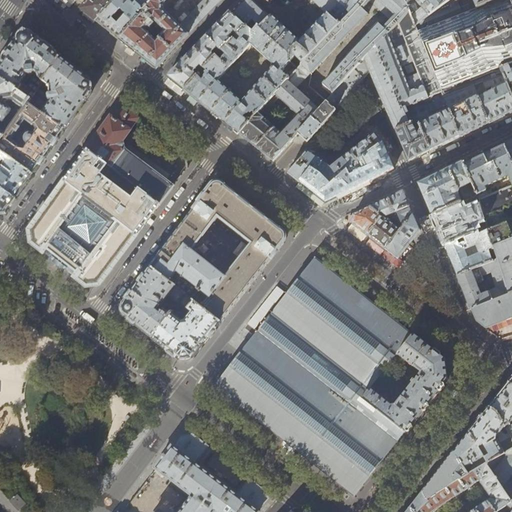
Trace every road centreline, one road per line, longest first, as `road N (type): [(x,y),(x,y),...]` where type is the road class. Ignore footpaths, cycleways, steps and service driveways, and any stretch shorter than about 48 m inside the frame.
road 1 (residential): [(316,218),(492,356)]
road 2 (residential): [(316,218),(185,394)]
road 3 (residential): [(222,145),(93,319)]
road 4 (residential): [(0,247),(123,69)]
road 5 (residential): [(492,356),(368,511)]
road 6 (residential): [(406,175),(375,115),(331,144),(297,148),(268,180)]
road 7 (residential): [(297,485),(185,394)]
road 8 (residential): [(123,69),(222,145)]
